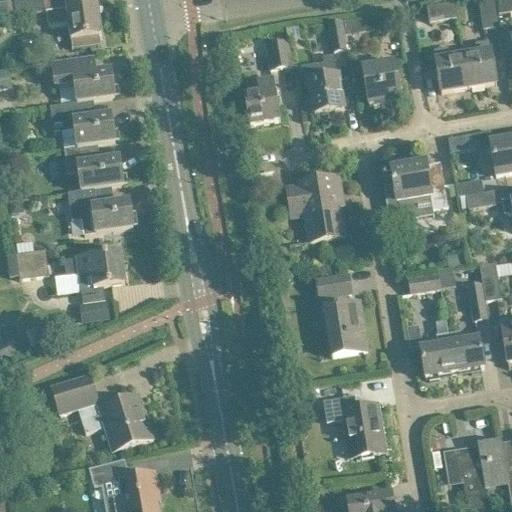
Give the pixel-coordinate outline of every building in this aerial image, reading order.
[(98,6),(71,10),(52,12),(50,0),(38,0),(14,3),(16,19),(46,15),(48,27),(51,29),(69,27),(72,51),(72,52),(101,48),(101,47),(99,38),(102,38),(98,6)] [(484,33),(499,30),(493,0),(487,0),(478,2),(484,33)] [(511,15),(511,0),(504,0),(497,1),(499,18),(511,15)] [(430,25),(457,21),(454,5),(427,10),(430,25)] [(375,19),(342,24),(345,38),(378,33),(375,19)] [(347,52),(345,38),(342,24),(328,27),(333,54),(347,52)] [(489,44),(460,48),(467,92),(496,87),(489,44)] [(270,73),(293,69),(289,45),(265,50),(270,73)] [(467,92),(460,48),(434,53),(442,96),(467,92)] [(61,63),(51,65),(55,90),(65,89),(75,88),(78,106),(89,105),(115,101),(111,73),(91,76),(89,61),(93,60),(93,59),(61,63)] [(311,97),(301,98),(305,118),(315,117),(315,118),(344,113),(339,80),(338,80),(335,62),(323,64),(324,68),(302,72),(305,89),(310,89),(311,97)] [(363,70),(370,109),(386,106),(385,101),(398,98),(399,104),(401,103),(394,65),(363,70)] [(258,84),(260,95),(245,98),(251,129),(280,124),(272,81),(258,84)] [(78,106),(61,108),(64,133),(75,132),(78,150),(93,149),(115,146),(111,118),(91,121),(89,105),(78,106)] [(511,142),(490,146),(496,180),(511,177),(511,142)] [(78,150),(65,152),(69,177),(79,176),(82,194),(107,191),(123,189),(120,161),(95,164),(93,149),(78,150)] [(391,172),(394,186),(393,186),(393,189),(386,191),(391,225),(418,220),(415,202),(431,199),(433,213),(448,211),(440,166),(426,169),(426,166),(391,172)] [(292,221),(305,219),(310,245),(290,248),(290,249),(344,240),(339,208),(338,208),(336,199),(341,198),(338,180),(300,186),(300,189),(287,191),(292,221)] [(455,186),(457,199),(465,198),(483,195),(481,182),(455,186)] [(79,195),(69,196),(73,225),(84,224),(86,239),(96,237),(122,233),(134,232),(130,204),(114,206),(109,207),(107,191),(82,194),(79,195)] [(493,194),(483,195),(465,198),(468,213),(496,208),(493,194)] [(511,217),(511,203),(501,205),(503,219),(511,217)] [(46,254),(16,258),(20,283),(49,279),(46,254)] [(121,255),(77,261),(64,263),(67,279),(79,278),(82,293),(125,287),(121,255)] [(462,259),(447,261),(448,272),(464,270),(462,259)] [(479,270),(482,287),(485,305),(501,303),(495,267),(479,270)] [(291,271),(276,272),(277,285),(292,284),(291,271)] [(412,298),(442,293),(439,277),(409,283),(412,298)] [(320,302),(330,300),(332,310),(325,312),(333,360),(367,355),(359,306),(347,308),(345,298),(351,297),(348,279),(317,284),(320,302)] [(488,322),(485,305),(482,287),(466,290),(472,325),(488,322)] [(107,304),(84,308),(86,324),(109,321),(107,304)] [(511,366),(511,324),(501,325),(508,368),(511,366)] [(460,334),(447,336),(454,377),(484,372),(479,341),(462,343),(460,334)] [(454,377),(447,336),(437,338),(438,348),(420,351),(425,381),(454,377)] [(139,399),(100,411),(90,380),(52,392),(60,419),(79,413),(86,436),(105,431),(113,456),(153,443),(139,399)] [(303,390),(292,392),(294,405),(301,404),(305,400),(303,390)] [(377,408),(363,411),(350,413),(348,401),(323,405),(327,426),(345,424),(351,461),(384,456),(377,408)] [(504,456),(501,439),(500,440),(501,447),(479,451),(478,443),(477,443),(478,453),(474,454),(474,450),(443,455),(448,485),(463,483),(467,511),(489,511),(486,487),(508,483),(504,456)] [(119,484),(123,504),(112,505),(110,508),(111,511),(158,511),(156,494),(159,493),(156,476),(129,481),(125,463),(89,472),(93,488),(119,484)] [(393,511),(391,495),(348,502),(349,511),(393,511)]
